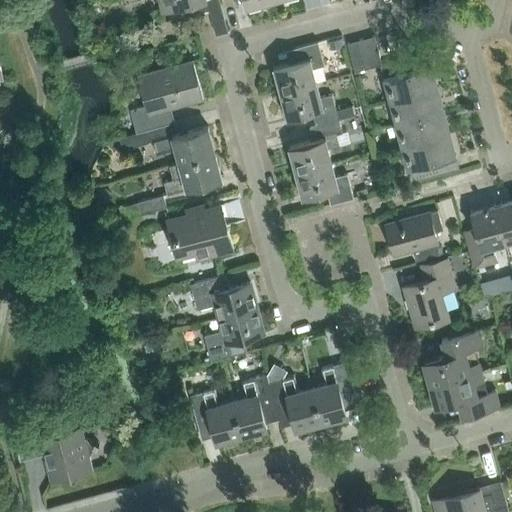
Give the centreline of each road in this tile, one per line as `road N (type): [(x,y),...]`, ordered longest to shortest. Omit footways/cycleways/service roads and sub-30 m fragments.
road 1 (residential): [(404,450),(367,301),(292,320),(224,53),(392,9),(466,32)]
road 2 (residential): [(108,511),(309,456),(343,466),(404,450)]
road 3 (residential): [(511,161),(503,163),(466,32)]
